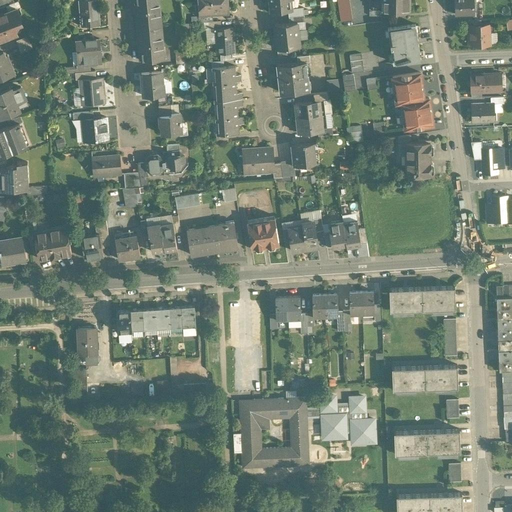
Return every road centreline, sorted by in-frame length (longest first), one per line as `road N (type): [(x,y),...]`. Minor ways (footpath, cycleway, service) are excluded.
road 1 (residential): [(0,293),(474,261)]
road 2 (residential): [(474,261),(482,482)]
road 3 (residential): [(118,0),(132,131)]
road 4 (residential): [(249,0),(262,103),(274,127)]
road 5 (residential): [(443,60),(464,187)]
